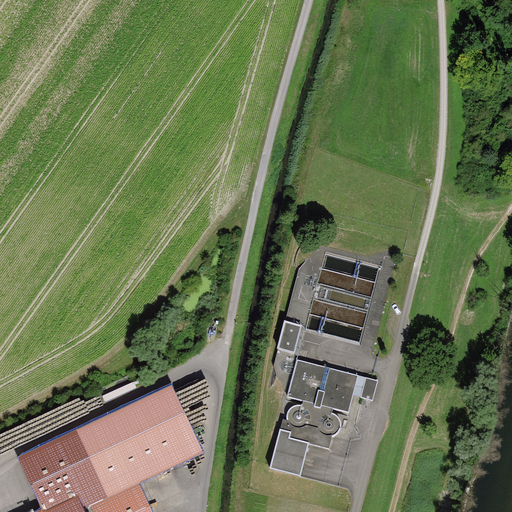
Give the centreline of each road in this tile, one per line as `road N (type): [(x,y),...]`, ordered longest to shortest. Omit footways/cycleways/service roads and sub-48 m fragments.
road 1 (track): [(201,511),(254,196),(303,0)]
road 2 (track): [(442,0),(442,139),(406,307)]
road 3 (unknown): [(0,457),(210,361),(224,363)]
